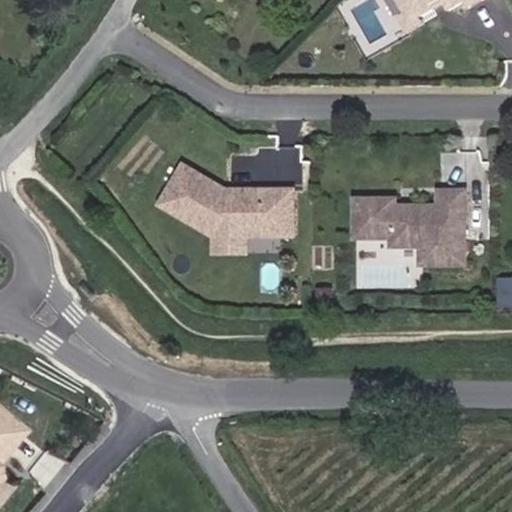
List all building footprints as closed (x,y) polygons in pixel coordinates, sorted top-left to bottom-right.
[(398,0),(407,15),(421,18),(435,10),(437,3),(441,0),(442,0),(445,4),(450,12),(465,3),(469,9),(484,0),(398,0)] [(441,0),(437,3),(435,10),(445,4),(442,0),(441,0)] [(424,25),(421,18),(407,15),(401,18),(409,34),(424,25)] [(295,236),(295,191),(229,191),(186,167),(163,205),(217,236),(249,236),(295,236)] [(468,257),(467,193),(442,193),(442,208),(397,208),(397,201),(358,202),(359,240),(395,239),(395,248),(424,248),(424,258),(468,257)] [(248,254),(249,236),(217,236),(217,254),(248,254)] [(468,266),(468,257),(424,258),(424,266),(468,266)] [(511,291),(511,280),(502,281),(502,291),(511,291)] [(511,305),(511,291),(502,291),(502,306),(511,305)] [(0,457),(21,432),(0,415),(0,457)]
